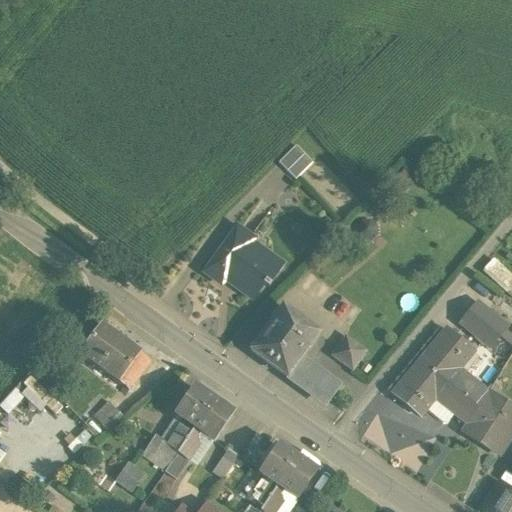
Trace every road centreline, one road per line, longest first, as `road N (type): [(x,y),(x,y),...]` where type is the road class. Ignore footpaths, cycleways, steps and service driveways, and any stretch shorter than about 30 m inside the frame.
road 1 (tertiary): [(330,453),(78,265),(0,217)]
road 2 (residential): [(330,453),(351,415),(511,218)]
